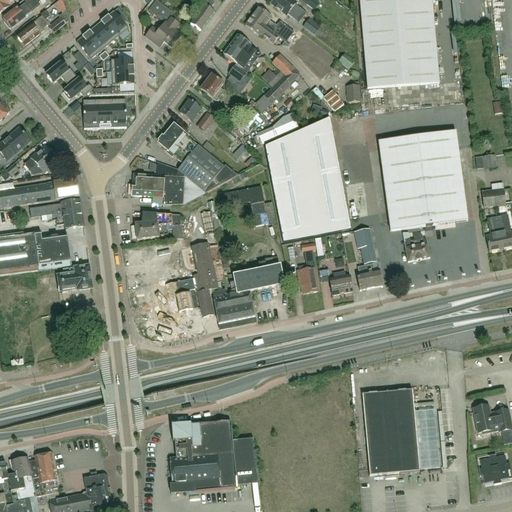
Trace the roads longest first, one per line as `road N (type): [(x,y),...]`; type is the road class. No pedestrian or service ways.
road 1 (primary): [(0,420),(426,321)]
road 2 (secondary): [(511,289),(120,372)]
road 3 (secondary): [(124,413),(511,317)]
road 4 (secondary): [(120,372),(97,184)]
road 5 (tertiary): [(162,107),(244,0)]
road 6 (secondary): [(97,184),(80,150),(18,76)]
road 7 (secondary): [(0,437),(124,413)]
road 8 (residential): [(18,76),(116,0)]
road 9 (secondary): [(120,372),(0,401)]
